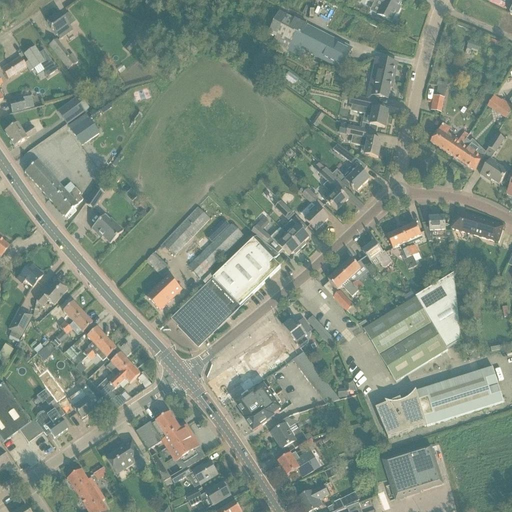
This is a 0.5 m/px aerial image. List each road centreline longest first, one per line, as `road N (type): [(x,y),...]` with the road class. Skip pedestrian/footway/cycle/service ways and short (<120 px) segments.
road 1 (unclassified): [(181,375),(397,194)]
road 2 (primary): [(0,160),(79,264),(181,375)]
road 3 (unclassified): [(397,194),(441,0)]
road 4 (unclassified): [(24,482),(181,375)]
road 5 (primary): [(181,375),(279,511)]
